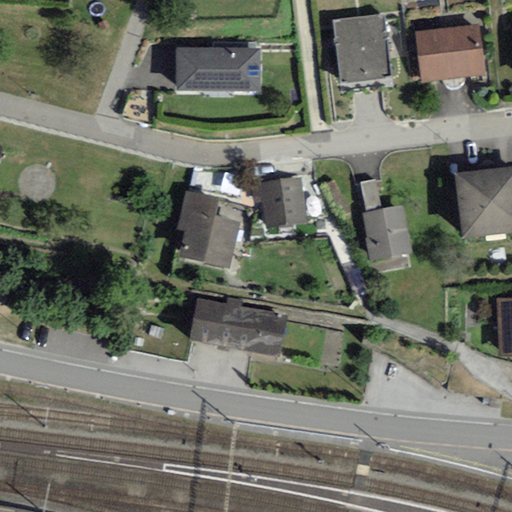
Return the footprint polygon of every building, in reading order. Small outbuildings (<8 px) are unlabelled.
[(384,17),(333,24),(341,88),(391,82),(384,17)] [(478,28),(415,35),(421,87),(485,80),(478,28)] [(260,52),(177,52),(177,96),(260,96),(260,52)] [(511,172),(455,179),(462,245),(511,239),(511,172)] [(301,179),(250,185),(252,203),(263,202),(267,231),(306,227),(301,179)] [(220,202),(186,195),(171,261),(230,274),(240,226),(216,221),(220,202)] [(402,210),(361,217),(370,264),(411,256),(402,210)] [(511,304),(499,305),(499,361),(511,360),(511,304)] [(287,322),(199,305),(191,349),(279,366),(287,322)]
